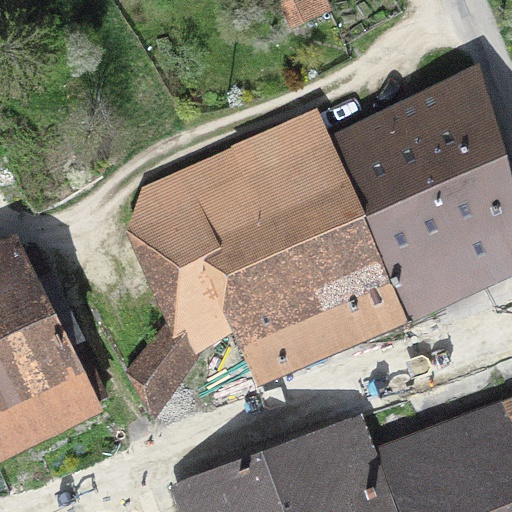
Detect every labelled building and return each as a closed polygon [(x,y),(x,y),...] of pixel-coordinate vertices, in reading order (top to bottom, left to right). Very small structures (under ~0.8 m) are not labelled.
[(323,0),(290,0),(302,23),(329,11),(323,0)] [(400,111),(468,283),(511,262),(511,201),(478,77),(400,111)] [(331,142),(331,143),(403,310),(468,283),(400,111),(331,142)] [(269,368),(403,310),(331,143),(131,233),(169,321),(126,373),(147,410),(189,354),(172,342),(182,329),(236,298),(269,368)] [(0,451),(96,403),(63,336),(73,330),(65,315),(55,320),(22,256),(23,252),(0,261),(0,451)] [(511,511),(511,426),(505,408),(379,455),(394,492),(402,511),(511,511)] [(184,482),(194,511),(389,511),(384,496),(394,492),(379,455),(368,456),(355,420),(263,456),(184,482)]
